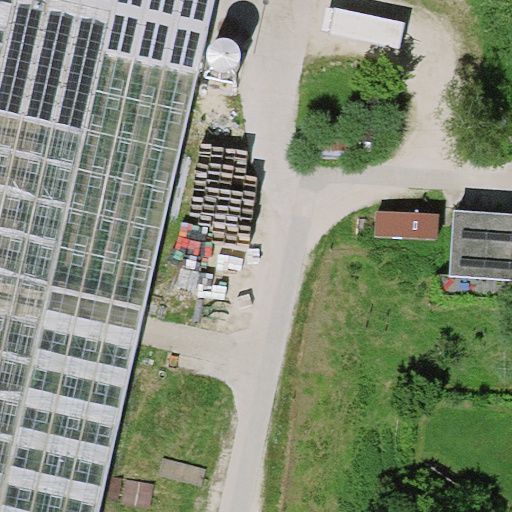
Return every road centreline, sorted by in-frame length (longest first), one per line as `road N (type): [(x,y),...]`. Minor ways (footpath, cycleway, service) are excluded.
road 1 (track): [(281,378),(310,188),(511,179)]
road 2 (track): [(40,319),(281,378),(254,511)]
